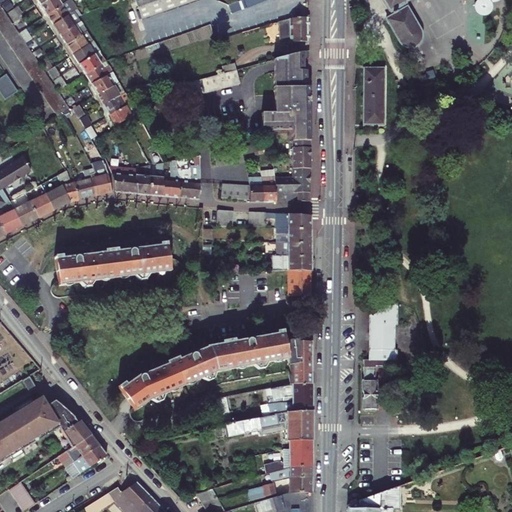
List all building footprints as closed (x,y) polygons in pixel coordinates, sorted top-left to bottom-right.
[(47,0),(40,5),(47,15),(68,1),(67,0),(47,0)] [(134,0),(142,20),(201,0),(134,0)] [(240,0),(228,5),(231,13),(266,0),(240,0)] [(420,43),(421,40),(422,38),(422,36),(421,33),(421,31),(404,2),(408,0),(384,0),(393,15),(387,19),(399,40),(400,42),(401,44),(403,45),(405,46),(407,47),(410,48),(412,48),(414,47),(416,46),(418,44),(420,43)] [(503,0),(477,0),(475,13),(491,15),(493,0),(503,2),(503,0)] [(75,11),(68,1),(47,15),(53,25),(74,12),(75,11)] [(0,29),(58,116),(69,109),(51,82),(48,77),(45,73),(43,70),(41,66),(39,63),(34,56),(33,55),(32,53),(29,49),(27,46),(26,44),(25,43),(23,39),(19,34),(0,5),(0,29)] [(22,11),(18,6),(11,11),(8,13),(14,23),(22,17),(21,15),(22,11)] [(80,21),(74,12),(53,25),(60,35),(75,25),(80,21)] [(22,17),(14,23),(20,33),(24,30),(22,26),(27,23),(22,17)] [(279,22),(280,42),(309,41),(308,17),(290,18),(279,22)] [(66,45),(87,31),(85,27),(80,21),(75,25),(60,35),(66,45)] [(33,39),(26,29),(24,30),(20,33),(19,34),(23,39),(25,43),(26,44),(33,39)] [(73,54),(94,40),(91,37),(87,31),(66,45),(73,54)] [(99,50),(100,50),(94,40),(73,54),(79,64),(94,54),(99,50)] [(33,42),(27,46),(29,49),(32,53),(38,50),(33,42)] [(86,74),(106,60),(102,55),(99,50),(94,54),(79,64),(86,74)] [(309,50),(287,56),(287,60),(303,60),(304,60),(309,57),(309,50)] [(274,60),(274,72),(276,71),(303,70),(303,60),(287,60),(287,56),(280,58),(274,60)] [(48,67),(43,60),(39,63),(41,66),(43,70),(48,67)] [(113,71),(106,60),(86,74),(92,83),(114,72),(113,71)] [(55,75),(51,69),(45,73),(48,77),(51,82),(54,80),(55,80),(52,76),(55,75)] [(376,72),(364,72),(364,121),(375,121),(375,124),(383,124),(384,69),(376,69),(376,72)] [(186,98),(220,89),(226,87),(240,83),(236,70),(183,85),(186,98)] [(307,193),(310,193),(309,88),(306,87),(306,72),(303,70),(276,71),(274,72),(274,115),(262,115),(262,131),(292,131),(292,179),(275,179),(275,187),(276,194),(298,194),(298,202),(307,202),(307,193)] [(119,82),(114,72),(92,83),(98,94),(119,82)] [(0,77),(0,89),(6,98),(18,90),(7,73),(0,77)] [(63,87),(57,78),(55,80),(54,80),(59,89),(63,87)] [(125,93),(119,82),(98,94),(104,104),(125,93)] [(69,85),(60,91),(64,98),(68,95),(67,93),(72,90),(69,85)] [(135,89),(137,97),(148,94),(146,86),(135,89)] [(71,97),(75,95),(72,90),(67,93),(68,95),(64,98),(66,100),(71,97)] [(127,97),(125,93),(104,104),(109,115),(125,106),(121,100),(127,97)] [(130,104),(125,106),(109,115),(115,125),(117,129),(138,117),(130,104)] [(85,114),(79,105),(72,110),(78,119),(85,114)] [(79,120),(84,129),(92,123),(87,115),(79,120)] [(85,130),(91,140),(96,136),(91,127),(85,130)] [(264,146),(257,148),(259,155),(266,153),(264,146)] [(259,155),(257,148),(250,149),(252,153),(248,154),(249,158),(259,155)] [(217,168),(231,165),(238,164),(244,163),(241,149),(215,154),(217,168)] [(192,177),(189,199),(198,200),(201,183),(200,157),(195,158),(196,167),(190,168),(192,177)] [(0,207),(10,202),(2,189),(31,172),(23,158),(0,171),(0,207)] [(178,198),(189,199),(192,177),(190,168),(188,159),(176,161),(177,166),(177,169),(182,168),(182,175),(179,175),(180,182),(178,198)] [(149,195),(161,197),(162,181),(162,176),(163,163),(157,165),(157,177),(151,176),(149,195)] [(95,196),(112,191),(105,164),(89,168),(90,169),(93,174),(90,175),(95,196)] [(138,194),(149,195),(151,176),(150,172),(150,166),(134,169),(138,194)] [(71,202),(79,200),(74,183),(66,185),(65,181),(70,179),(67,171),(68,171),(66,167),(64,169),(65,172),(57,176),(63,186),(71,202)] [(74,183),(79,200),(95,196),(90,175),(93,174),(90,169),(80,172),(82,180),(74,183)] [(138,194),(134,169),(116,169),(111,169),(115,192),(138,194)] [(276,194),(275,187),(269,186),(269,178),(261,178),(262,180),(263,186),(263,203),(276,203),(276,194)] [(249,186),(250,203),(263,203),(263,186),(262,180),(248,180),(249,186)] [(162,181),(161,197),(178,198),(180,182),(162,181)] [(26,193),(29,199),(44,191),(41,185),(26,193)] [(221,199),(235,200),(242,200),(248,200),(249,186),(222,185),(221,199)] [(55,210),(71,202),(63,186),(46,194),(55,210)] [(10,202),(13,207),(29,199),(26,193),(10,202)] [(55,210),(46,194),(31,202),(39,218),(55,210)] [(39,218),(31,202),(14,210),(23,227),(39,218)] [(23,227),(14,210),(0,217),(0,224),(6,235),(23,227)] [(233,212),(218,211),(217,227),(233,227),(233,212)] [(264,214),(249,213),(250,228),(264,228),(264,221),(264,214)] [(273,214),(265,214),(264,221),(272,222),(273,214)] [(311,244),(311,230),(276,229),(276,234),(279,235),(279,243),(311,244)] [(211,239),(212,230),(209,230),(203,230),(202,239),(211,239)] [(279,248),(279,256),(311,257),(311,244),(279,243),(276,243),(276,248),(279,248)] [(59,300),(168,285),(170,285),(178,282),(181,277),(182,272),(181,267),(178,263),(173,260),(167,260),(165,244),(143,246),(143,249),(141,249),(134,253),(131,251),(129,251),(127,248),(88,253),(88,256),(85,256),(79,260),(77,258),(73,258),(72,255),(54,257),(57,283),(51,287),(50,292),(52,297),(54,299),(59,300)] [(311,257),(279,256),(277,256),(276,256),(272,256),(272,271),(287,271),(311,272),(311,257)] [(311,272),(287,271),(287,288),(290,288),(291,290),(291,291),(292,293),(293,294),(295,295),(296,295),(298,295),(299,296),(301,295),(302,295),(304,295),(305,293),(306,292),(307,291),(308,290),(308,288),(311,288),(311,272)] [(287,296),(311,296),(311,288),(308,288),(308,290),(307,291),(306,292),(305,293),(304,295),(302,295),(301,295),(299,296),(298,295),(296,295),(295,295),(293,294),(292,293),(291,291),(291,290),(290,288),(287,288),(287,296)] [(364,360),(364,368),(375,368),(387,368),(387,361),(395,361),(395,350),(393,350),(393,326),(395,326),(395,306),(370,305),(370,360),(364,360)] [(134,422),(140,422),(158,410),(223,384),(290,373),(291,375),(289,376),(290,386),(293,385),(312,385),(312,343),(302,343),(302,339),(285,343),(283,331),(258,336),(258,339),(255,339),(248,344),(247,341),(243,341),(242,339),(199,347),(200,350),(197,350),(192,355),(190,354),(188,355),(186,353),(149,369),(150,372),(146,373),(142,377),(138,376),(136,375),(117,388),(132,409),(129,414),(130,419),(134,422)] [(375,368),(364,368),(364,381),(363,410),(376,410),(377,381),(375,381),(375,368)] [(35,387),(28,376),(21,379),(28,391),(35,387)] [(291,400),(312,400),(312,385),(293,385),(290,386),(272,389),(275,404),(291,400)] [(0,462),(59,428),(71,448),(91,435),(79,421),(76,421),(72,414),(68,417),(61,405),(57,408),(53,401),(46,405),(41,396),(0,421),(0,462)] [(68,417),(72,414),(71,413),(64,407),(56,402),(41,396),(46,405),(53,401),(57,408),(61,405),(68,417)] [(228,412),(225,397),(218,399),(222,413),(228,412)] [(312,411),(312,400),(291,400),(275,404),(275,407),(267,409),(269,417),(276,416),(277,414),(286,413),(312,411)] [(289,442),(289,450),(312,450),(312,411),(286,413),(277,414),(276,416),(269,417),(261,419),(260,418),(223,425),(226,437),(259,431),(259,435),(286,430),(285,442),(289,442)] [(71,457),(75,462),(99,445),(93,438),(91,435),(71,448),(58,457),(63,463),(71,457)] [(75,462),(81,473),(106,456),(107,455),(99,445),(75,462)] [(265,474),(278,471),(287,468),(289,468),(312,467),(312,450),(289,450),(283,451),(283,463),(277,462),(264,466),(265,474)] [(75,462),(71,457),(63,463),(66,468),(75,462)] [(289,468),(289,479),(312,478),(312,467),(289,468)] [(232,475),(234,483),(253,478),(251,470),(232,475)] [(289,479),(289,494),(312,493),(312,478),(289,479)] [(17,500),(29,493),(22,481),(10,489),(12,492),(17,500)] [(134,511),(135,511),(142,507),(152,499),(146,492),(136,482),(121,494),(117,488),(84,509),(86,511),(93,511),(113,500),(124,511),(134,511)] [(273,483),(247,491),(249,501),(264,498),(275,494),(273,483)] [(347,505),(346,511),(391,511),(399,511),(399,487),(347,505)] [(201,504),(217,499),(211,489),(195,494),(201,504)] [(24,511),(36,503),(29,493),(17,500),(24,511)] [(311,511),(312,493),(289,494),(271,499),(275,511),(311,511)] [(164,511),(152,499),(142,507),(135,511),(134,511),(164,511)] [(201,504),(205,511),(225,511),(217,499),(201,504)] [(254,504),(256,511),(275,511),(271,499),(254,504)]
